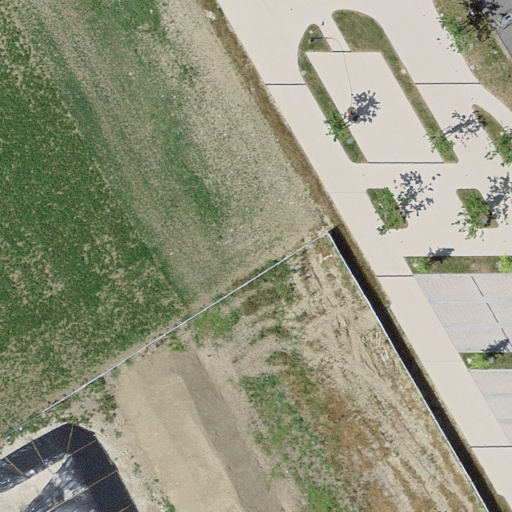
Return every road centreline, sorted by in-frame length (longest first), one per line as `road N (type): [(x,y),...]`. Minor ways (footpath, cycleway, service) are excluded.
road 1 (residential): [(267,51),(511,472)]
road 2 (residential): [(511,211),(387,0)]
